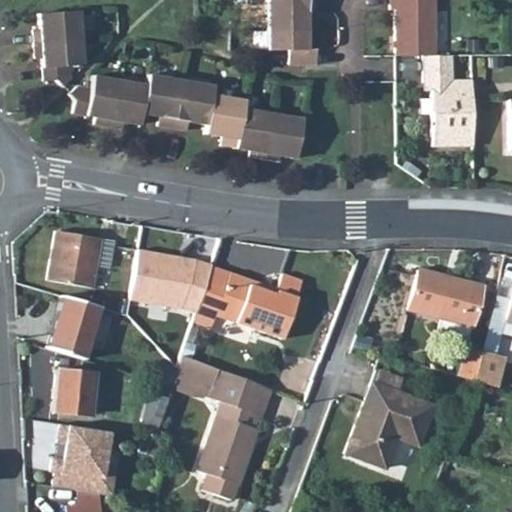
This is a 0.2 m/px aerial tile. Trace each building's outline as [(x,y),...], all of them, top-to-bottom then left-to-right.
[(264,0),(265,29),(305,29),(305,11),(314,11),(313,0),(264,0)] [(393,10),(393,56),(421,56),(433,56),(433,0),(388,0),(388,10),(393,10)] [(31,29),(32,44),(79,41),(76,10),(36,13),(37,29),(31,29)] [(265,29),(265,50),(286,50),(286,64),(314,64),(314,48),(305,48),(305,29),(265,29)] [(32,44),(33,58),(40,58),(41,80),(54,79),(59,86),(69,79),(68,66),(81,65),(79,41),(32,44)] [(433,56),(421,56),(421,83),(428,83),(428,99),(429,114),(429,147),(470,147),(468,80),(449,81),(449,56),(433,56)] [(145,85),(139,113),(157,116),(155,125),(170,128),(171,119),(178,80),(146,74),(145,85)] [(93,117),(92,123),(106,126),(115,80),(90,75),(88,88),(75,86),(67,94),(73,100),(70,113),(83,115),(93,117)] [(115,80),(106,126),(120,129),(122,122),(137,125),(139,113),(145,85),(115,80)] [(171,119),(170,128),(184,130),(186,121),(204,124),(209,94),(210,85),(178,80),(171,119)] [(220,137),(219,146),(233,148),(240,108),(241,100),(209,94),(204,124),(202,134),(220,137)] [(428,99),(418,99),(419,114),(429,114),(428,99)] [(240,108),(233,148),(249,151),(247,158),(262,160),(269,113),(240,108)] [(269,113),(262,160),(276,162),(277,156),(293,158),(299,118),(269,113)] [(53,231),(45,281),(89,289),(93,266),(98,239),(53,231)] [(98,239),(93,266),(108,268),(113,241),(98,239)] [(190,321),(209,267),(209,264),(193,258),(169,330),(185,336),(190,321)] [(229,274),(209,267),(190,321),(198,324),(209,328),(213,316),(252,329),(279,339),(300,281),(280,274),(275,289),(255,282),(253,287),(227,278),(229,274)] [(416,269),(405,310),(438,319),(468,327),(470,328),(480,286),(416,269)] [(511,284),(508,300),(503,320),(511,322),(511,284)] [(85,359),(102,307),(62,294),(45,346),(85,359)] [(508,300),(493,296),(478,353),(493,357),(499,335),(503,320),(508,300)] [(209,328),(208,330),(247,344),(252,329),(213,316),(209,328)] [(438,319),(435,333),(465,341),(468,327),(438,319)] [(511,322),(503,320),(499,335),(511,337),(511,322)] [(185,336),(184,341),(191,344),(198,324),(190,321),(185,336)] [(355,335),(351,346),(367,351),(370,339),(355,335)] [(457,376),(471,380),(478,353),(463,349),(457,376)] [(478,353),(471,380),(496,387),(504,359),(493,357),(478,353)] [(219,402),(245,411),(254,385),(215,371),(179,357),(175,367),(172,378),(205,390),(207,391),(205,398),(219,403),(219,402)] [(155,360),(149,380),(169,386),(172,378),(175,367),(155,360)] [(53,370),(50,412),(88,415),(91,373),(53,370)] [(378,371),(373,384),(394,392),(399,379),(378,371)] [(168,389),(169,386),(149,380),(144,378),(142,385),(148,387),(146,393),(144,392),(136,425),(154,430),(168,389)] [(169,386),(168,389),(201,401),(202,397),(205,398),(207,391),(205,390),(172,378),(169,386)] [(369,382),(342,453),(382,468),(394,438),(415,446),(430,405),(394,392),(373,384),(369,382)] [(245,411),(258,415),(267,390),(254,385),(245,411)] [(219,403),(196,472),(206,475),(201,491),(228,500),(234,485),(258,415),(245,411),(219,402),(219,403)] [(150,443),(145,455),(158,462),(164,450),(150,443)] [(75,491),(76,504),(98,502),(97,494),(75,491)] [(98,511),(98,502),(76,504),(63,505),(63,511),(98,511)]
